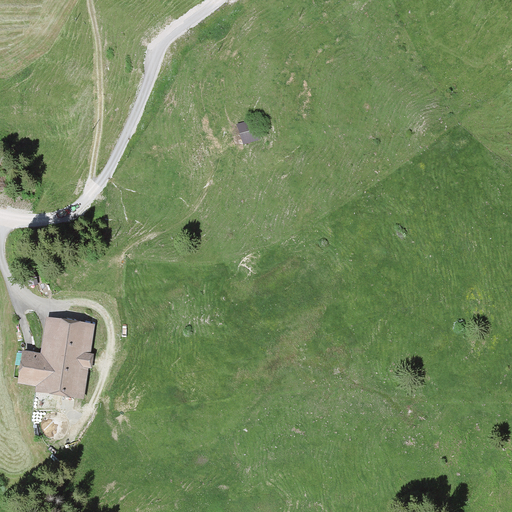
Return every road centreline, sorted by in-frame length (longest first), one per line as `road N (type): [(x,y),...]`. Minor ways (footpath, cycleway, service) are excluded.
road 1 (track): [(0,214),(32,219),(81,202),(111,163),(163,41),(218,0)]
road 2 (track): [(50,305),(97,305),(112,335),(96,392),(58,458)]
